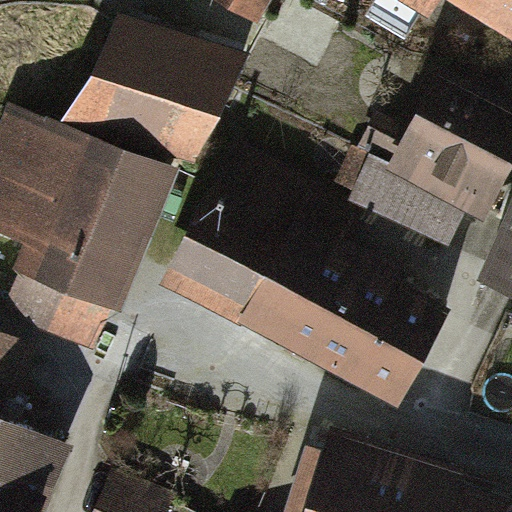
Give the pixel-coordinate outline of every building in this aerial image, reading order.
[(511,1),(511,0),(212,0),(246,20),(257,0),(379,0),(405,15),(414,0),(428,0),(491,37),(511,1)] [(241,64),(126,26),(79,107),(200,155),(241,64)] [(511,127),(511,115),(413,61),(351,175),(455,232),(511,127)] [(157,169),(27,114),(0,178),(0,223),(39,240),(15,297),(91,328),(157,169)] [(404,396),(447,313),(331,253),(353,209),(247,154),(181,281),(404,396)] [(511,164),(504,161),(455,275),(511,299),(511,164)] [(34,345),(0,331),(0,511),(30,511),(61,438),(5,416),(34,345)] [(511,511),(511,509),(312,448),(292,511),(511,511)] [(164,511),(170,497),(118,477),(104,511),(164,511)]
